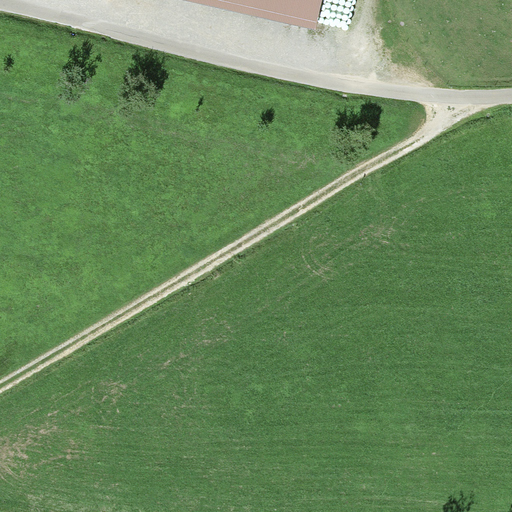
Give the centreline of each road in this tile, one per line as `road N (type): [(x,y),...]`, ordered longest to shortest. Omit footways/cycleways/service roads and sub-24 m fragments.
road 1 (track): [(477,102),(0,390)]
road 2 (track): [(0,7),(258,70),(477,102)]
